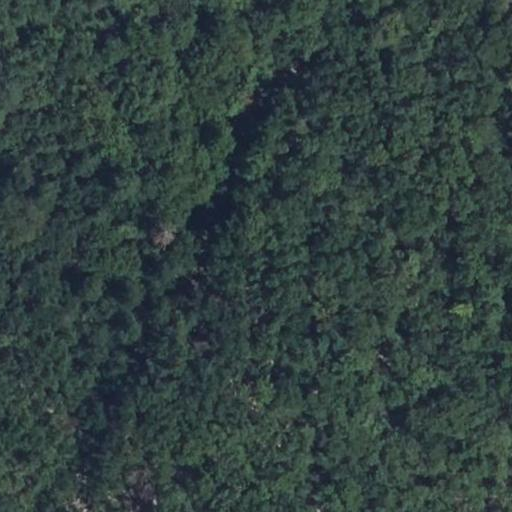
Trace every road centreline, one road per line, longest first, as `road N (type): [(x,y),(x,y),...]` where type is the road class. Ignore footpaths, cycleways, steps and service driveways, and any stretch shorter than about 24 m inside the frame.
road 1 (track): [(309,30),(243,134),(217,226),(148,339),(97,472),(67,511)]
road 2 (track): [(0,74),(309,30)]
